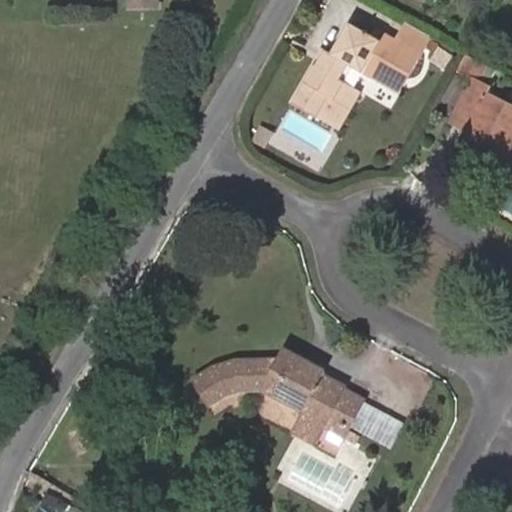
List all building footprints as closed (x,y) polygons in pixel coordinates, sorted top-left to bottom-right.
[(392,74),(405,82),(420,58),(432,37),(395,18),(385,35),(379,45),(371,40),(348,27),(332,55),(322,49),(290,102),(333,127),(354,89),(340,81),(350,67),(384,86),(392,74)] [(377,30),(371,40),(379,45),(385,35),(377,30)] [(484,64),(467,54),(459,68),(477,78),(484,64)] [(398,95),(405,82),(392,74),(384,86),(398,95)] [(483,142),(511,158),(511,112),(486,98),(490,92),(474,83),(451,124),(466,133),(462,141),(479,151),(483,142)] [(354,89),(333,127),(340,131),(363,94),(354,89)] [(511,158),(483,142),(479,151),(511,168),(511,158)] [(326,423),(325,426),(345,439),(353,425),(365,402),(345,390),(346,388),(323,376),(325,371),(284,349),(279,358),(242,360),(221,363),(193,378),(210,407),(234,395),(263,389),(306,413),(326,423)] [(365,402),(353,425),(389,445),(401,422),(365,402)] [(315,444),(325,426),(326,423),(306,413),(294,433),(315,444)]
